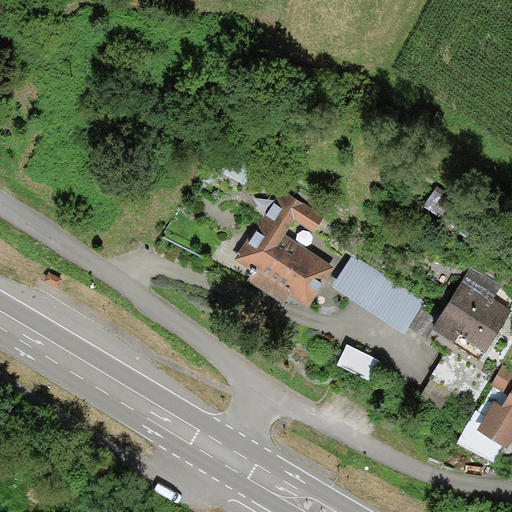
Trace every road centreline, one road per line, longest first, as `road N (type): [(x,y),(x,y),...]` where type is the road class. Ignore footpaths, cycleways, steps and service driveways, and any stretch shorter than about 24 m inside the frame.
road 1 (residential): [(260,391),(108,273),(0,205)]
road 2 (track): [(0,379),(164,481),(212,446)]
road 3 (secondary): [(212,446),(0,316)]
road 4 (residential): [(441,481),(260,391)]
road 5 (secondary): [(322,511),(212,446)]
